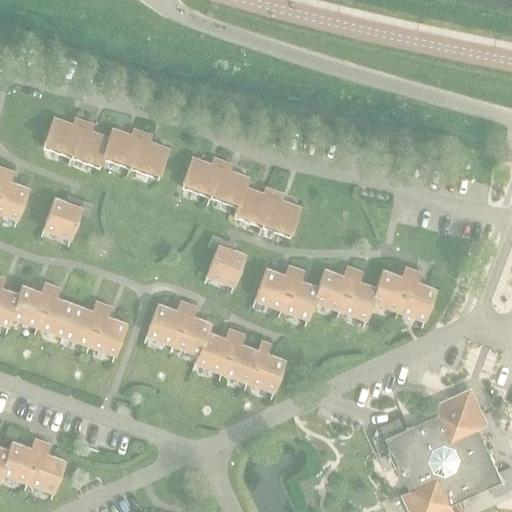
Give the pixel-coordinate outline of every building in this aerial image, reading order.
[(69,157),(82,120),(73,117),(71,123),(52,116),(41,147),(69,157)] [(108,137),(107,136),(89,130),(91,124),(82,120),(69,157),(97,167),(100,158),(100,157),(108,137)] [(127,168),(141,131),(132,128),(130,134),(110,127),(107,136),(108,137),(100,157),(100,158),(127,168)] [(141,131),(127,168),(156,178),(167,147),(148,140),(150,134),(141,131)] [(208,197),(221,160),(212,157),(210,163),(191,156),(179,187),(208,197)] [(243,186),(247,177),(228,170),(230,164),(221,160),(208,197),(235,206),(235,207),(243,186)] [(4,168),(0,177),(0,212),(15,218),(27,187),(7,180),(11,171),(4,168)] [(261,193),(243,186),(235,207),(235,206),(231,216),(259,226),(272,190),(264,186),(261,193)] [(272,190),(259,226),(288,237),(299,206),(279,199),(282,193),(272,190)] [(82,201),(80,206),(53,197),(42,228),(69,238),(78,212),(86,215),(90,204),(82,201)] [(205,275),(232,284),(244,253),(217,243),(219,238),(210,235),(206,246),(214,249),(205,275)] [(279,308),(294,267),(287,265),(283,274),(264,267),(253,298),(279,308)] [(338,309),(353,268),(345,266),(342,275),(323,268),(316,286),(317,286),(312,300),(313,300),(338,309)] [(396,310),(411,269),(404,266),(400,276),(381,269),(375,287),(370,300),(371,301),(396,310)] [(317,286),(316,286),(298,279),(302,270),(294,267),(279,308),(306,318),(313,300),(312,300),(317,286)] [(375,287),(356,280),(360,271),(353,268),(338,309),(364,319),(371,301),(370,300),(375,287)] [(411,269),(396,310),(423,319),(434,288),(415,281),(418,272),(411,269)] [(18,294),(17,293),(0,287),(0,283),(2,277),(0,276),(0,322),(7,325),(10,316),(9,316),(18,294)] [(36,325),(50,285),(43,282),(39,291),(20,284),(17,293),(18,294),(9,316),(10,316),(36,325)] [(61,335),(73,303),(54,297),(58,287),(50,285),(36,325),(61,335)] [(171,344),(186,303),(179,300),(175,310),(156,303),(145,334),(171,344)] [(87,344),(102,303),(95,301),(91,310),(73,303),(61,335),(87,344)] [(102,303),(87,344),(113,354),(125,323),(106,316),(109,306),(102,303)] [(205,331),(206,331),(209,322),(190,315),(193,306),(186,303),(171,344),(196,353),(197,353),(205,331)] [(220,372),(235,331),(227,328),(224,338),(206,331),(205,331),(197,353),(196,353),(193,362),(220,372)] [(245,381),(260,340),(256,349),(239,343),(242,334),(235,331),(220,372),(245,381)] [(260,340),(245,381),(272,391),(283,359),(264,352),(268,343),(260,340)] [(470,388),(435,404),(439,412),(452,438),(476,427),(487,422),(470,388)] [(498,472),(476,427),(452,438),(439,412),(404,428),(399,417),(376,428),(372,438),(380,457),(392,451),(410,490),(436,478),(447,505),(489,486),(494,497),(511,489),(511,485),(511,473),(508,466),(498,472)] [(26,481),(40,441),(33,438),(30,447),(10,440),(7,450),(8,450),(0,471),(0,472),(26,481)] [(40,441),(26,481),(52,491),(63,460),(44,453),(48,443),(40,441)] [(402,493),(409,511),(450,511),(447,505),(436,478),(410,490),(402,493)]
